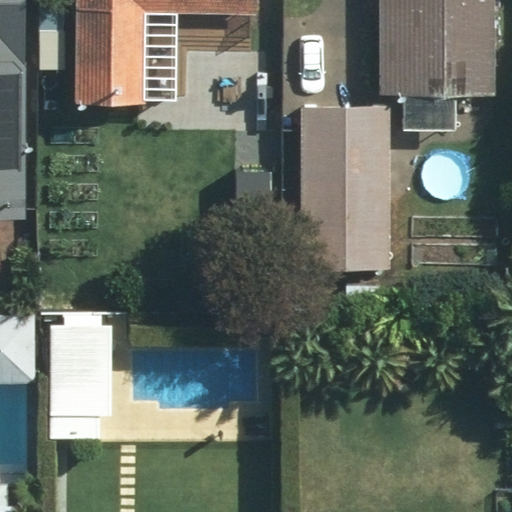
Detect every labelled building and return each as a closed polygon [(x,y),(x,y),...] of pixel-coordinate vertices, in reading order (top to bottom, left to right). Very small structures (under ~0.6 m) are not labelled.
[(21,0),(0,0),(0,216),(22,216),(21,0)] [(252,0),(74,0),(74,101),(143,101),(143,13),(252,13),(252,0)] [(376,0),(377,91),(493,90),(492,0),(376,0)] [(390,97),(301,94),(295,271),(384,274),(390,97)] [(0,385),(34,386),(35,312),(0,311),(0,385)] [(44,441),(99,443),(99,420),(110,421),(113,324),(100,323),(100,314),(63,313),(62,322),(48,322),(44,441)]
